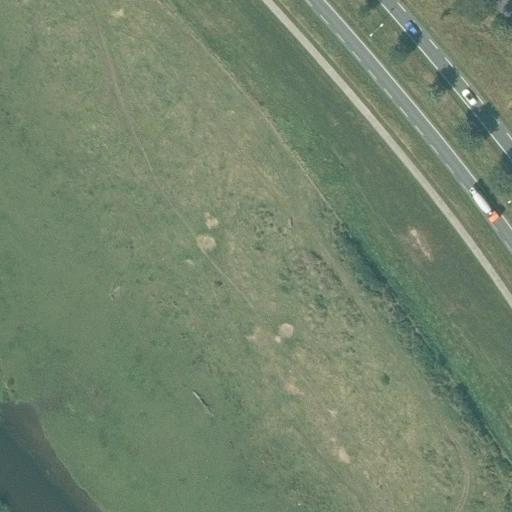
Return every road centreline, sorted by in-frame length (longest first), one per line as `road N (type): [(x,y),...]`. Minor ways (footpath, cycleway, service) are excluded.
road 1 (primary): [(312,0),(511,245)]
road 2 (primary): [(511,152),(388,0)]
